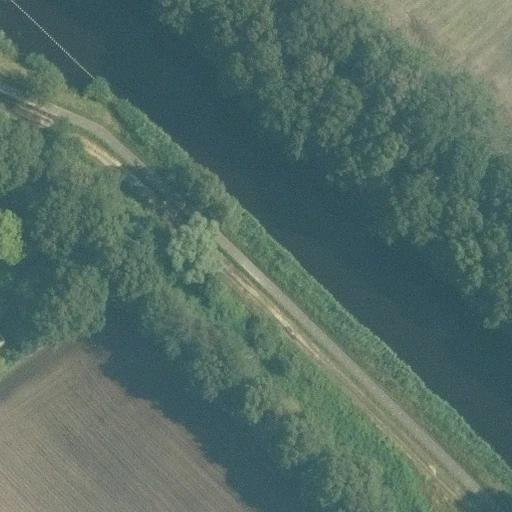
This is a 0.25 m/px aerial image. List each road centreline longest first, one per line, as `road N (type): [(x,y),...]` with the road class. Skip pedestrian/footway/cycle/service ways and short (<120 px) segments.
road 1 (track): [(0,105),(99,151),(472,511)]
road 2 (track): [(256,0),(511,234)]
